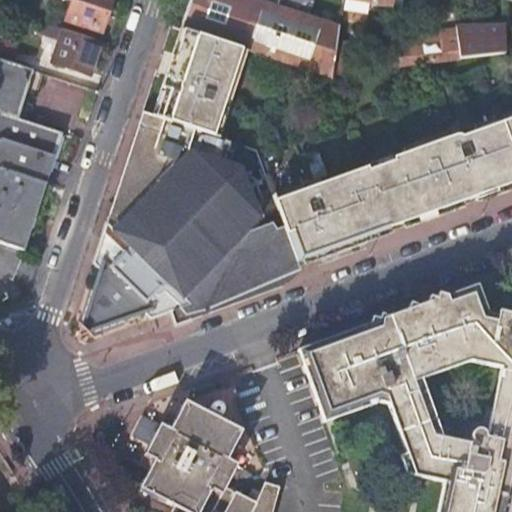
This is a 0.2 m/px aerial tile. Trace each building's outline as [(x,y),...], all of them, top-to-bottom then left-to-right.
[(68,0),(73,0),(68,20),(102,31),(112,0),(64,0),(64,1),(68,0)] [(192,0),(182,31),(240,49),(255,0),(192,0)] [(335,79),(333,75),(340,27),(278,6),(259,0),(255,0),(240,49),(244,50),(250,52),(335,79)] [(282,0),(280,6),(309,15),(313,0),(282,0)] [(0,14),(0,60),(12,64),(16,51),(4,43),(0,14)] [(102,44),(46,23),(42,35),(45,36),(60,42),(58,48),(53,65),(91,76),(102,44)] [(506,56),(507,56),(507,26),(460,26),(460,29),(427,33),(415,39),(392,42),(389,69),(506,56)] [(214,137),(244,50),(240,49),(182,31),(174,56),(177,62),(198,69),(193,83),(174,77),(166,81),(154,117),(214,137)] [(60,42),(45,36),(43,43),(58,48),(60,42)] [(220,139),(250,52),(244,50),(214,137),(220,139)] [(174,56),(166,81),(174,77),(193,83),(198,69),(177,62),(174,56)] [(0,112),(17,118),(32,71),(12,64),(0,60),(0,112)] [(0,112),(0,219),(31,230),(63,134),(17,118),(0,112)] [(257,151),(220,139),(214,137),(154,117),(144,114),(94,264),(101,272),(94,293),(108,307),(122,321),(143,313),(150,321),(170,314),(174,324),(185,321),(188,323),(282,289),(299,271),(297,266),(275,202),(257,151)] [(511,125),(476,138),(481,150),(479,151),(480,156),(472,159),(466,141),(456,137),(405,156),(406,159),(318,191),(314,189),(275,202),(297,266),(511,188),(511,125)] [(481,150),(476,138),(466,141),(472,159),(480,156),(479,151),(481,150)] [(31,230),(0,219),(0,243),(25,252),(31,230)] [(480,293),(477,286),(301,350),(299,351),(326,422),(329,421),(334,419),(312,361),(458,308),(488,314),(480,293)] [(94,293),(76,339),(122,321),(108,307),(94,293)] [(437,511),(509,511),(511,504),(511,319),(488,314),(458,308),(312,361),(334,419),(386,400),(391,412),(406,454),(411,469),(431,461),(437,463),(438,459),(441,457),(418,393),(410,396),(407,385),(421,380),(470,362),(467,355),(487,359),(485,365),(501,369),(500,372),(508,374),(490,460),(481,459),(484,447),(468,444),(466,456),(461,456),(459,465),(447,469),(444,483),(442,491),(437,511)] [(299,351),(298,351),(324,423),(326,422),(299,351)] [(467,355),(470,362),(485,365),(487,359),(467,355)] [(485,440),(484,447),(481,459),(490,460),(508,374),(500,372),(485,440)] [(406,475),(444,483),(447,469),(459,465),(461,456),(466,456),(468,444),(443,439),(421,380),(407,385),(410,396),(418,393),(441,457),(438,459),(437,463),(431,461),(411,469),(406,454),(399,457),(406,475)] [(149,469),(139,488),(138,489),(172,507),(180,511),(267,511),(278,492),(265,485),(255,503),(226,488),(237,466),(227,460),(242,432),(220,421),(224,412),(215,403),(205,414),(184,402),(169,431),(159,426),(148,445),(143,456),(153,461),(149,469)] [(159,426),(142,417),(131,437),(148,445),(159,426)] [(473,432),(468,444),(484,447),(485,440),(484,435),(481,430),(473,432)]
